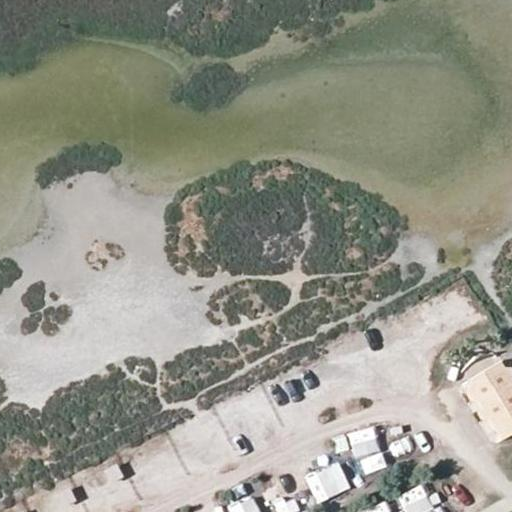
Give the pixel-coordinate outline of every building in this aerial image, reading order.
[(419,307),(400,319),(414,340),(433,328),(419,307)] [(356,340),(366,361),(390,349),(379,328),(356,340)] [(510,441),(511,439),(511,385),(496,396),(493,391),(481,398),(510,441)] [(348,437),(357,462),(386,451),(377,426),(348,437)] [(193,428),(175,434),(180,448),(198,441),(193,428)] [(273,485),(278,501),(294,496),(289,480),(273,485)] [(423,482),(395,498),(402,511),(435,511),(432,507),(436,505),(423,482)] [(220,511),(215,500),(189,511),(220,511)] [(356,511),(392,511),(388,500),(356,511)]
